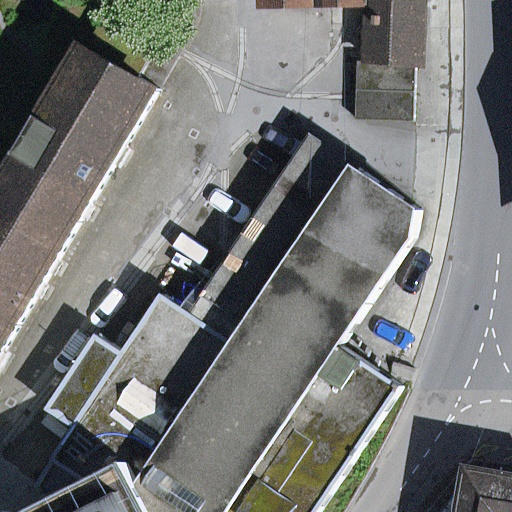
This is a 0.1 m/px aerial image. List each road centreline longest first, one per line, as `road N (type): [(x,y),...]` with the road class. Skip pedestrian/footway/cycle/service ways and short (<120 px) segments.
road 1 (unclassified): [(459,377),(490,271),(505,166),(506,0)]
road 2 (residential): [(383,511),(459,377)]
